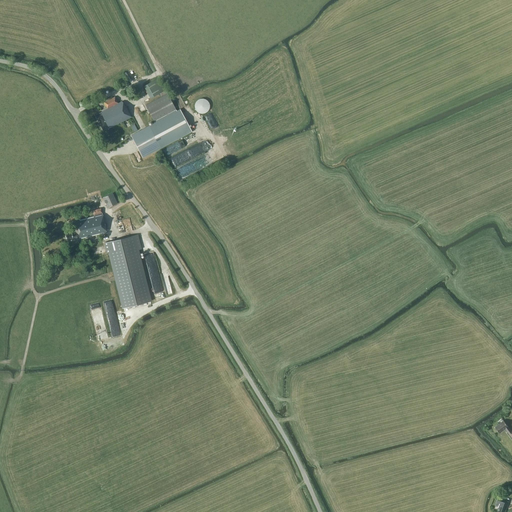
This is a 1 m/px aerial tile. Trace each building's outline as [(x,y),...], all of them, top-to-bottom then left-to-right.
[(129,55),(137,72),(145,68),(137,52),(129,55)] [(150,99),(160,93),(153,81),(143,86),(150,99)] [(155,123),(149,126),(131,135),(143,158),(161,148),(192,132),(180,109),(177,111),(167,93),(145,105),(155,123)] [(118,104),(115,97),(104,103),(107,109),(95,116),(102,130),(107,128),(108,129),(131,117),(125,106),(124,106),(122,102),(118,104)] [(203,99),(202,98),(201,99),(200,99),(199,99),(198,99),(198,100),(197,100),(196,101),(196,102),(195,103),(195,104),(195,105),(194,105),(194,106),(194,107),(195,108),(195,109),(195,110),(196,110),(196,111),(197,112),(198,112),(199,113),(200,113),(201,114),(203,114),(204,114),(204,113),(205,113),(206,113),(206,112),(207,112),(208,111),(208,110),(209,110),(209,109),(209,108),(210,107),(210,106),(210,105),(209,104),(209,103),(209,102),(208,101),(207,100),(206,100),(206,99),(205,99),(204,99),(203,99)] [(190,162),(177,168),(180,173),(182,172),(180,168),(183,166),(184,167),(183,167),(186,172),(193,168),(190,162)] [(107,208),(117,204),(112,193),(103,198),(107,208)] [(80,239),(107,233),(101,209),(92,211),(94,217),(72,222),(74,232),(64,234),(66,241),(79,238),(80,239)] [(141,249),(138,235),(104,243),(106,253),(109,252),(123,308),(134,305),(135,307),(137,307),(136,305),(150,301),(138,250),(141,249)] [(113,299),(104,301),(110,328),(119,326),(114,305),(113,299)] [(511,430),(511,431),(507,427),(502,421),(494,427),(499,434),(504,429),(511,439),(511,430)] [(506,508),(508,504),(504,502),(505,499),(498,496),(495,506),(498,507),(497,511),(500,511),(504,511),(506,508)]
